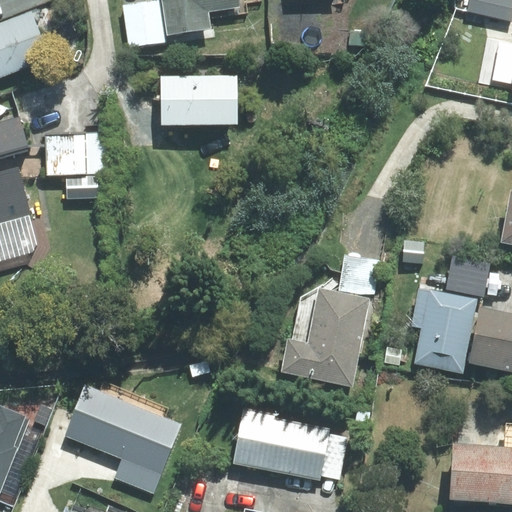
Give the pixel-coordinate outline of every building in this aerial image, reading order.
[(163,0),(170,40),(214,34),(211,16),(242,10),(240,0),(163,0)] [(511,23),(511,0),(472,0),(470,16),(511,23)] [(162,2),(124,8),(129,48),(168,43),(162,2)] [(33,15),(0,27),(0,83),(52,62),(33,15)] [(240,79),(164,81),(165,130),(241,130),(240,79)] [(1,178),(0,175),(0,164),(31,155),(22,119),(0,124),(0,228),(34,219),(21,173),(1,178)] [(95,179),(94,139),(50,139),(51,181),(95,179)] [(511,197),(503,249),(511,250),(511,197)] [(356,391),(372,304),(321,294),(310,348),(290,344),(284,378),(356,391)] [(480,303),(431,294),(431,296),(421,294),(414,330),(423,332),(417,368),(466,378),(480,303)] [(511,319),(484,315),(474,369),(511,376),(511,319)] [(386,365),(401,368),(405,352),(390,350),(386,365)] [(166,478),(184,426),(84,393),(67,444),(121,462),(115,481),(159,496),(165,477),(166,478)] [(358,409),(354,427),(367,429),(371,412),(358,409)] [(321,482),(331,432),(277,421),(278,418),(246,412),(235,465),(321,482)] [(511,454),(458,452),(455,506),(511,508),(511,454)]
